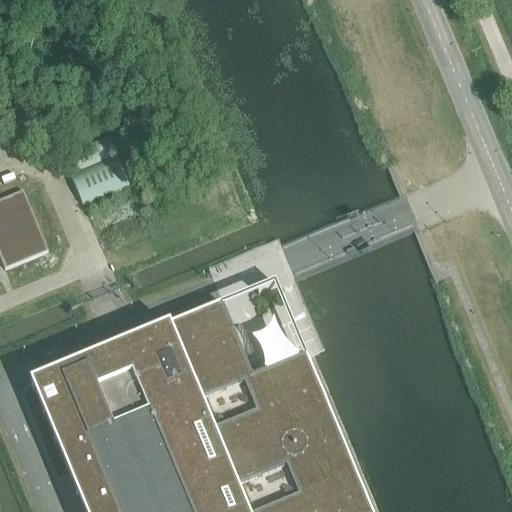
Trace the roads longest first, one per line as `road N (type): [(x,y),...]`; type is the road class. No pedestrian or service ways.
road 1 (tertiary): [(377,0),(511,327)]
road 2 (tertiary): [(511,197),(431,0)]
